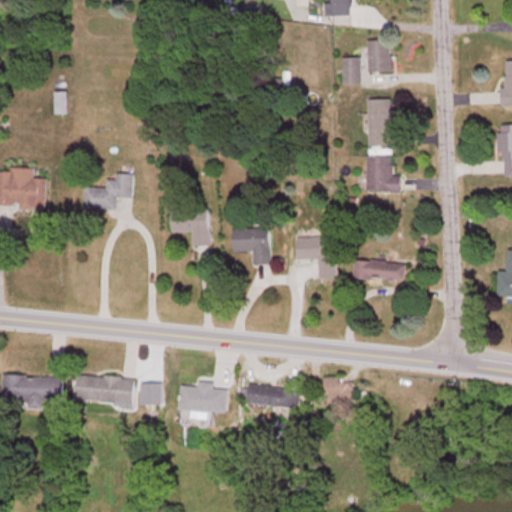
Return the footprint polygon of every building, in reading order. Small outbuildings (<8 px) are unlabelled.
[(333,0),(334,7),(329,7),(329,19),(354,19),(353,0),(333,0)] [(372,75),(396,75),(396,44),(372,44),(372,75)] [(364,61),(346,61),(346,86),(364,86),(364,61)] [(58,117),(71,117),(71,94),(58,94),(58,117)] [(373,102),(373,148),(396,148),(396,102),(373,102)] [(405,178),(396,178),(396,159),(371,159),(371,195),(405,195),(405,178)] [(0,206),(0,210),(50,211),(50,181),(37,181),(37,171),(1,171),(0,206)] [(137,177),(119,176),(119,183),(110,182),(110,190),(87,189),(86,211),(120,213),(121,200),(135,200),(137,177)] [(214,248),(213,210),(175,211),(176,234),(197,234),(197,249),(214,248)] [(237,254),(257,253),(257,266),(275,266),(274,230),(237,231),(237,254)] [(339,239),(301,239),(302,261),(323,261),(324,282),(340,281),(339,239)] [(511,298),(511,251),(510,274),(502,273),(500,297),(511,298)] [(357,280),(409,283),(410,265),(357,263),(357,280)] [(49,410),(49,404),(67,404),(68,380),(7,378),(6,408),(49,410)] [(138,408),(139,381),(83,378),(82,405),(138,408)] [(327,380),(327,404),(357,404),(357,386),(342,386),(342,380),(327,380)] [(184,388),(182,413),(232,416),(233,392),(218,391),(219,386),(202,385),(202,389),(184,388)] [(305,394),(260,387),(258,406),(303,412),(305,394)]
